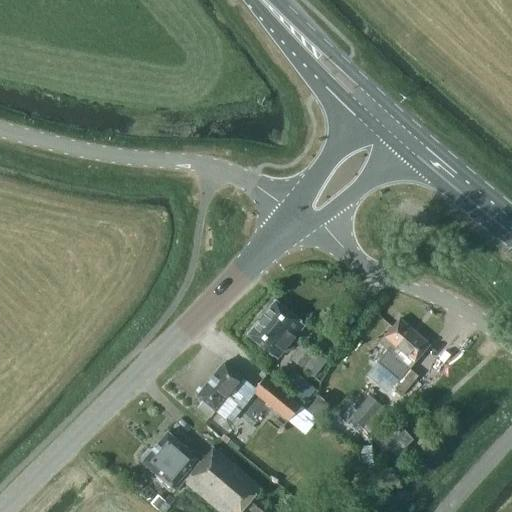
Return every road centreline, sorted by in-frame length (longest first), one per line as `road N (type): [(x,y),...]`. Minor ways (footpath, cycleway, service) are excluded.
road 1 (secondary): [(0,507),(303,213)]
road 2 (unclassified): [(303,213),(212,168),(86,151),(0,129)]
road 3 (unclassified): [(511,343),(481,318),(363,264),(303,213)]
road 4 (primary): [(251,0),(366,118)]
road 5 (primary): [(398,148),(511,242)]
road 6 (primary): [(383,100),(279,0)]
road 7 (primary): [(511,208),(418,130)]
